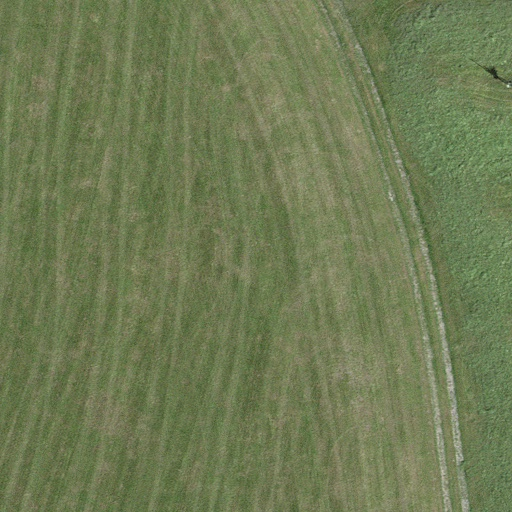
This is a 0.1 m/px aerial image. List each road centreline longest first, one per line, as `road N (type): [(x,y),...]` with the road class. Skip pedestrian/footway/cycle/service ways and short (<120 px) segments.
road 1 (track): [(447,511),(439,385),(327,20),(313,0)]
road 2 (track): [(511,0),(327,20),(173,62),(0,96)]
